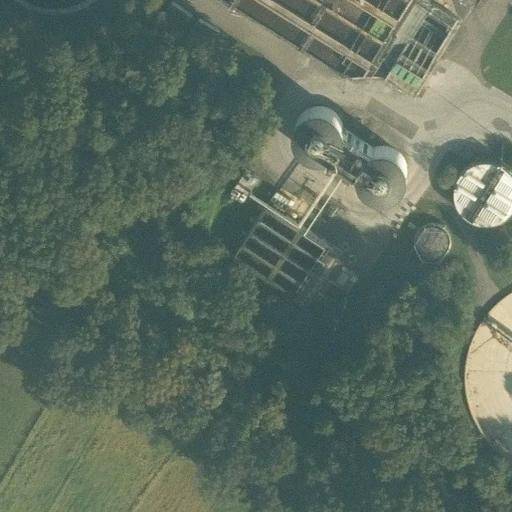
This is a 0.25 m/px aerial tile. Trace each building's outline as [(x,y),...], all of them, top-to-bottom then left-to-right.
[(14,0),(20,5),(56,14),(89,5),(93,0),(14,0)] [(229,0),(343,70),(369,66),(408,0),(229,0)] [(429,0),(427,0),(384,67),(412,85),(456,17),(429,0)] [(395,191),(402,183),(406,173),(405,162),(399,153),(392,148),(383,145),(373,147),(342,127),(339,117),(329,108),(320,106),(311,107),(303,111),(296,119),(293,133),(300,147),(311,154),(327,153),(357,173),(361,184),(369,191),(377,194),(387,194),(395,191)] [(511,219),(511,197),(511,161),(460,159),(457,217),(511,219)] [(257,177),(246,170),(232,190),(243,198),(257,177)] [(335,246),(266,201),(232,253),(301,298),(335,246)] [(511,288),(509,290),(493,304),(482,318),(473,334),(467,354),(465,379),(469,400),(476,419),(487,436),(504,452),(511,457),(511,288)]
